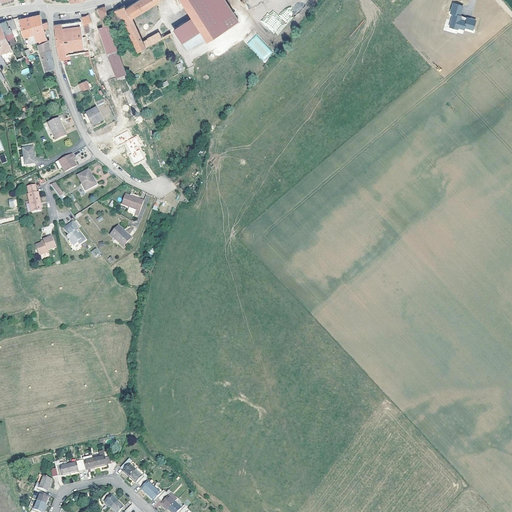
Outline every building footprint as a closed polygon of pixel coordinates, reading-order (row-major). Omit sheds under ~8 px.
[(156,3),(154,0),(138,0),(126,8),(125,8),(131,19),(131,18),(156,3)] [(464,6),(453,3),(450,13),(453,14),(449,27),(459,30),(459,29),(465,30),(465,28),(474,31),(477,20),(467,17),(466,21),(461,19),(462,16),(461,16),(464,6)] [(143,42),(131,19),(125,8),(126,8),(124,5),(115,10),(107,14),(110,24),(110,25),(114,23),(123,19),(132,38),(131,39),(132,41),(134,40),(139,51),(146,48),(143,42)] [(105,6),(98,9),(103,27),(110,24),(107,14),(105,6)] [(26,18),(18,19),(23,35),(29,33),(33,32),(31,25),(42,22),(40,15),(26,18)] [(90,23),(88,15),(85,17),(81,17),(82,26),(87,24),(90,23)] [(14,28),(16,28),(12,18),(7,20),(1,22),(0,22),(0,39),(5,51),(11,49),(9,45),(3,30),(9,27),(12,36),(17,35),(14,28)] [(44,29),(47,28),(46,22),(42,23),(42,22),(31,25),(33,32),(36,42),(39,41),(40,43),(47,40),(44,29)] [(85,52),(80,22),(71,23),(63,24),(67,55),(69,55),(83,52),(85,52)] [(63,24),(53,25),(56,45),(58,56),(59,56),(67,55),(63,24)] [(118,49),(111,27),(110,25),(110,24),(103,27),(98,29),(107,53),(118,49)] [(15,43),(12,36),(9,27),(3,30),(9,45),(15,43)] [(204,39),(200,32),(181,42),(186,50),(204,39)] [(162,38),(160,35),(147,43),(149,46),(162,38)] [(264,61),(273,52),(256,35),(246,44),(264,61)] [(37,44),(39,52),(49,50),(49,44),(49,40),(47,40),(40,43),(37,44)] [(120,55),(118,49),(107,53),(109,59),(120,55)] [(49,50),(39,52),(42,60),(51,58),(50,53),(49,50)] [(19,56),(22,55),(21,51),(14,54),(16,58),(16,60),(20,58),(19,56)] [(116,77),(127,73),(120,55),(109,59),(116,77)] [(45,70),(53,68),(51,58),(42,60),(45,70)] [(89,88),(86,81),(79,84),(82,91),(89,88)] [(88,125),(92,123),(94,126),(104,121),(97,109),(85,116),(88,122),(87,122),(88,125)] [(58,119),(48,123),(53,135),(51,136),(53,142),(66,136),(64,131),(62,127),(63,126),(62,123),(61,124),(58,119)] [(141,146),(136,135),(131,138),(127,131),(114,137),(118,145),(125,141),(131,154),(130,154),(134,163),(144,159),(139,148),(141,146)] [(24,158),(25,165),(35,164),(33,148),(23,150),(24,158)] [(76,167),(74,162),(74,161),(71,155),(58,161),(61,169),(64,173),(76,167)] [(96,186),(93,178),(89,171),(77,177),(81,184),(85,192),(96,186)] [(99,187),(94,178),(93,178),(96,186),(85,192),(81,184),(80,185),(85,194),(99,187)] [(31,212),(40,210),(39,205),(40,204),(38,192),(36,192),(35,184),(27,186),(29,194),(27,194),(31,212)] [(59,198),(62,195),(54,184),(50,185),(59,198)] [(136,210),(140,211),(144,201),(132,196),(130,196),(126,194),(122,204),(129,207),(136,210)] [(86,241),(73,221),(63,228),(68,236),(67,237),(74,246),(77,244),(79,246),(86,241)] [(117,226),(110,235),(123,247),(131,237),(117,226)] [(43,240),(43,241),(44,242),(42,243),(35,245),(39,255),(48,252),(47,251),(55,248),(51,237),(43,240)] [(95,458),(97,467),(109,464),(108,463),(113,462),(110,451),(106,452),(105,450),(101,452),(102,456),(95,458)] [(97,467),(95,458),(86,460),(86,458),(81,459),(84,469),(88,468),(88,469),(97,467)] [(132,476),(139,469),(133,463),(135,461),(133,458),(124,467),(127,470),(126,470),(132,476)] [(84,469),(81,459),(77,460),(77,462),(69,463),(71,472),(80,470),(84,469)] [(71,472),(69,463),(60,465),(60,462),(59,460),(55,461),(57,467),(59,474),(63,474),(71,472)] [(149,477),(150,476),(148,473),(145,475),(139,469),(132,476),(139,482),(142,484),(149,477)] [(44,475),(39,487),(47,491),(48,491),(53,479),(44,475)] [(151,480),(149,477),(142,484),(144,487),(144,488),(150,494),(157,487),(151,481),(151,480)] [(37,501),(46,504),(49,496),(46,494),(47,491),(39,487),(38,487),(37,491),(41,492),(38,499),(37,501)] [(163,493),(157,487),(150,494),(157,500),(159,497),(162,500),(169,493),(166,490),(163,493)] [(171,496),(173,493),(174,493),(171,490),(169,493),(162,500),(165,502),(164,503),(171,509),(178,502),(171,496)] [(113,506),(119,499),(113,493),(112,494),(109,491),(103,498),(106,501),(106,500),(113,506)] [(180,500),(173,493),(171,496),(178,502),(180,500)] [(124,511),(126,511),(123,508),(125,505),(119,499),(113,506),(118,511),(124,511)] [(186,506),(180,500),(178,502),(184,508),(186,506)] [(46,504),(37,501),(34,509),(33,508),(32,511),(42,511),(46,504)] [(178,502),(171,509),(174,511),(185,511),(189,508),(189,507),(187,505),(186,506),(184,508),(178,502)]
